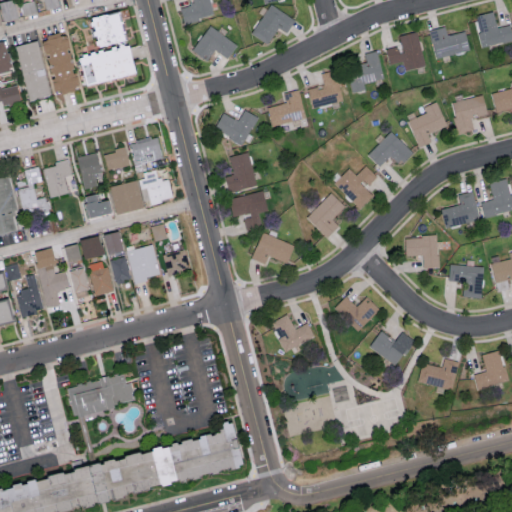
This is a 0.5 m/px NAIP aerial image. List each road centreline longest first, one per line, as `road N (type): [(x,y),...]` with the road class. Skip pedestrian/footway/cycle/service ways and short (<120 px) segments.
road 1 (residential): [(0,366),(311,284),(361,254),(418,188),(455,167),(511,152)]
road 2 (residential): [(276,484),(146,0)]
road 3 (residential): [(0,146),(223,90),(375,19),(447,0)]
road 4 (residential): [(276,484),(303,494),(511,440)]
road 5 (residential): [(361,254),(416,312),(442,326),(482,330),(511,322)]
